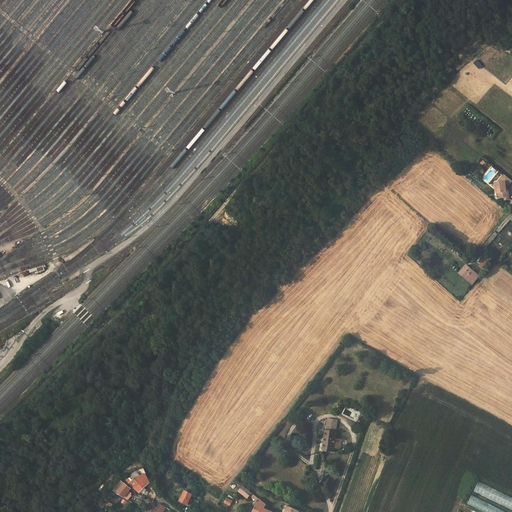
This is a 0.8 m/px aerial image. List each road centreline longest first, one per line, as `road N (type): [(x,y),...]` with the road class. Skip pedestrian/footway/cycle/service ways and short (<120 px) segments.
road 1 (track): [(56,303),(77,293),(89,268),(160,213),(344,0)]
road 2 (unknown): [(335,502),(353,448),(349,427),(325,415),(310,432),(298,432),(297,451),(325,487)]
